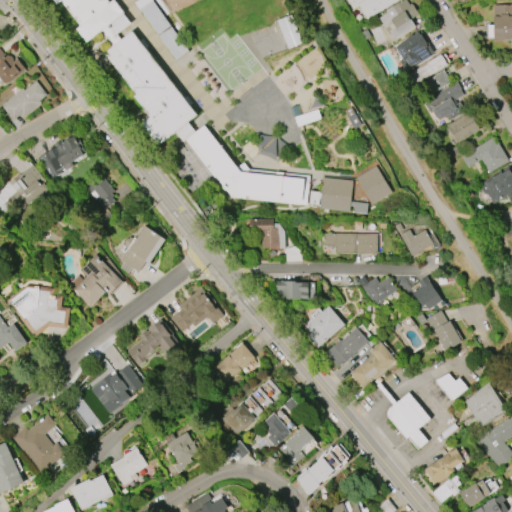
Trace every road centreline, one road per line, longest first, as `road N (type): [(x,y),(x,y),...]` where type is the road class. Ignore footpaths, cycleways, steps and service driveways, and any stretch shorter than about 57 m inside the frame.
road 1 (secondary): [(89,94),(205,253),(423,511)]
road 2 (residential): [(35,511),(259,315)]
road 3 (residential): [(0,416),(205,253)]
road 4 (residential): [(417,270),(221,272)]
road 5 (residential): [(301,511),(281,483),(243,471),(196,487),(159,511)]
road 6 (residential): [(432,0),(511,123)]
road 7 (secondary): [(89,94),(11,0)]
